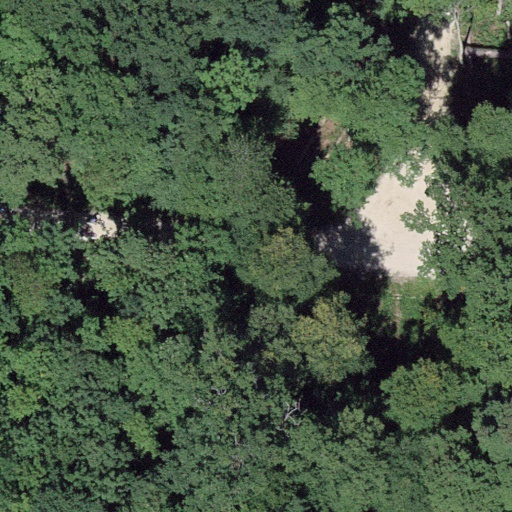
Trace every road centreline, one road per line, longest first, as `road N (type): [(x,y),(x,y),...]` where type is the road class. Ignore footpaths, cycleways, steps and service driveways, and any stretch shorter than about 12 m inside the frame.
road 1 (track): [(511,262),(0,208)]
road 2 (track): [(444,255),(442,0)]
